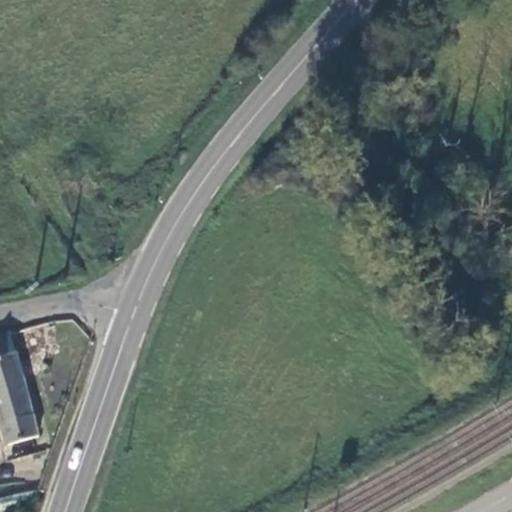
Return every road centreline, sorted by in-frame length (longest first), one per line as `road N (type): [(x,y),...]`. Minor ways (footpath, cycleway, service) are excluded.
road 1 (secondary): [(263,107),(256,150),(264,218),(438,511)]
road 2 (secondary): [(134,314),(187,203),(263,107)]
road 3 (secondary): [(66,511),(134,314)]
road 4 (secondary): [(263,107),(355,0)]
road 5 (unclassified): [(134,314),(67,306),(0,318)]
